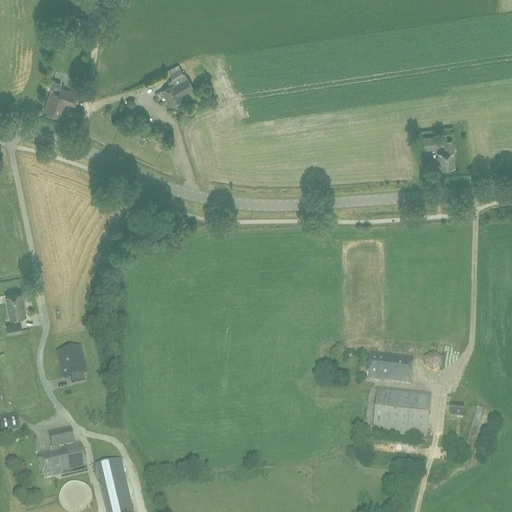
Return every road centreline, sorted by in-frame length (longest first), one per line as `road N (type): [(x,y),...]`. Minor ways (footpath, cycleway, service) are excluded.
road 1 (tertiary): [(511,190),(233,204),(166,190),(82,152)]
road 2 (unclassified): [(103,0),(82,152)]
